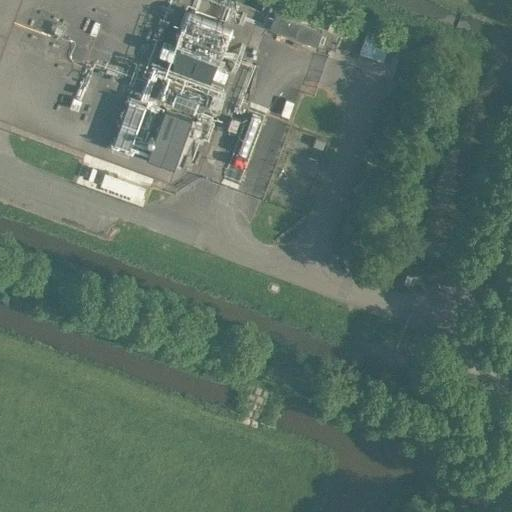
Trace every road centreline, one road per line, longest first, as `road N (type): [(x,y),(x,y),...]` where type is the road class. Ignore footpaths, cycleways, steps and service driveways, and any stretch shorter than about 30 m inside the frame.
road 1 (track): [(0,265),(407,420)]
road 2 (unclassified): [(505,215),(447,315),(463,357),(509,365)]
road 3 (unclassified): [(407,420),(452,415),(481,400),(509,365)]
